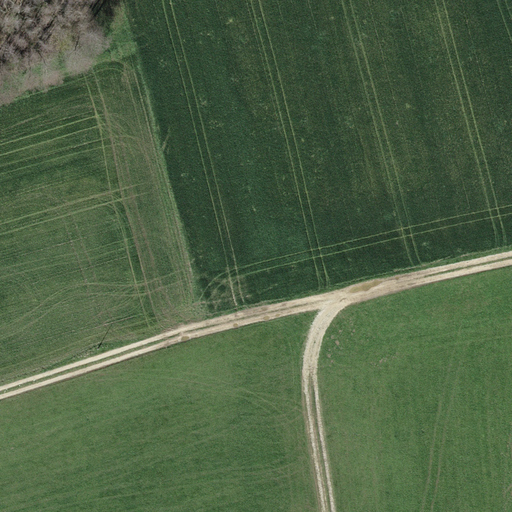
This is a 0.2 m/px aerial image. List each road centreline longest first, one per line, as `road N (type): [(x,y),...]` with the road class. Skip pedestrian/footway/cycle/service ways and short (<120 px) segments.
road 1 (track): [(0,393),(190,333),(511,263)]
road 2 (track): [(334,300),(312,332),(308,367),(324,511)]
